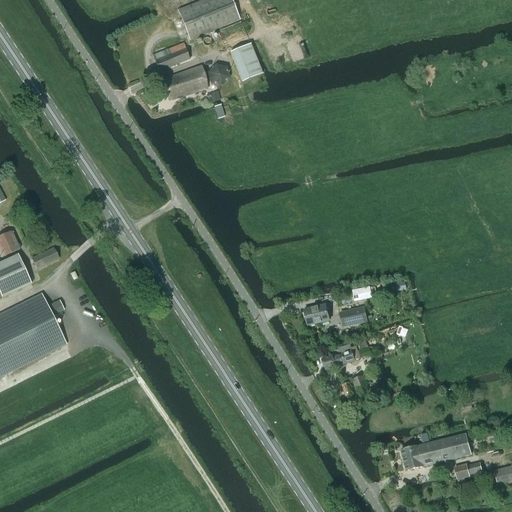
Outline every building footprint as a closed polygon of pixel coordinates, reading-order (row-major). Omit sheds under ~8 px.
[(190,41),(240,21),(231,0),(206,0),(178,12),(190,41)] [(184,44),(153,56),(159,73),(190,61),(184,44)] [(250,45),(230,53),(242,83),(262,75),(250,45)] [(216,65),(207,73),(210,84),(222,87),(230,79),(227,68),(216,65)] [(201,67),(162,81),(168,102),(208,89),(201,67)] [(11,232),(0,237),(0,257),(1,259),(20,250),(11,232)] [(54,249),(31,260),(36,270),(58,259),(54,249)] [(19,256),(0,264),(0,293),(2,299),(8,296),(32,285),(28,277),(27,274),(19,256)] [(370,288),(353,292),(354,301),(372,298),(370,288)] [(41,295),(0,314),(0,377),(66,345),(52,316),(63,311),(59,301),(47,307),(41,295)] [(326,305),(304,310),(308,326),(330,322),(327,310),(326,305)] [(364,310),(340,315),(343,326),(367,321),(364,310)] [(371,357),(366,341),(359,344),(361,351),(360,351),(363,360),(371,357)] [(352,352),(350,347),(337,351),(339,356),(322,361),(326,372),(334,370),(360,361),(356,349),(351,350),(352,352)] [(368,393),(363,377),(352,380),(357,396),(368,393)] [(352,383),(342,386),(346,398),(355,395),(352,383)] [(463,405),(465,413),(478,410),(477,403),(463,405)] [(401,451),(406,471),(471,456),(466,435),(419,447),(401,451)] [(472,485),(471,481),(466,482),(465,479),(470,478),(470,475),(482,472),(480,463),(467,466),(455,469),(459,488),(472,485)] [(500,470),(495,471),(498,486),(511,483),(511,467),(500,470)]
